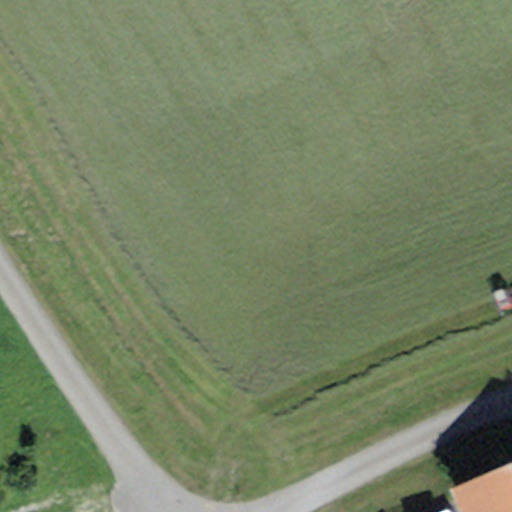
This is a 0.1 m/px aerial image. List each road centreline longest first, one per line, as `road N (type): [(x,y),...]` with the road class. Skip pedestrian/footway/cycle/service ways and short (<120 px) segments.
road 1 (residential): [(175,511),(138,479),(0,270)]
road 2 (residential): [(511,402),(279,511)]
